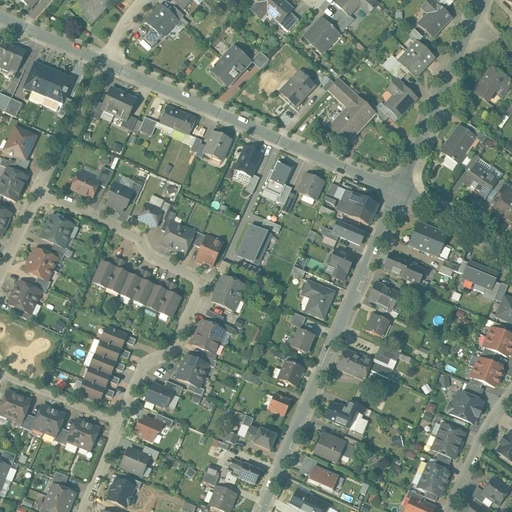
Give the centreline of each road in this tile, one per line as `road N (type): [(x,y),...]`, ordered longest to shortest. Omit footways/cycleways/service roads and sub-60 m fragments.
road 1 (residential): [(84,511),(141,368),(176,342),(201,286),(148,255),(139,235),(39,191)]
road 2 (residential): [(262,511),(398,188)]
road 3 (residential): [(398,188),(107,62)]
road 4 (unknown): [(381,511),(496,247)]
road 5 (residential): [(398,188),(467,31)]
road 6 (residential): [(511,261),(466,221),(398,188)]
road 7 (residential): [(511,392),(487,426),(450,511)]
